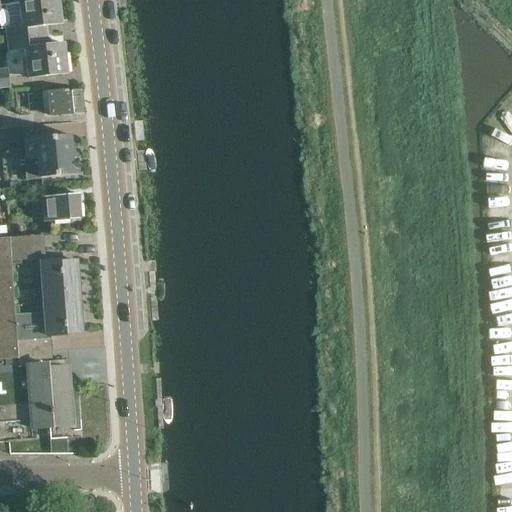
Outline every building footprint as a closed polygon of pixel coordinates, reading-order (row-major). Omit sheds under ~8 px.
[(17,0),(18,1),(15,1),(17,14),(19,14),(21,29),(5,31),(7,42),(47,36),(46,27),(63,25),(59,0),(17,0)] [(47,36),(7,42),(8,53),(24,51),(25,64),(22,64),(24,77),(27,77),(27,80),(69,74),(65,44),(49,46),(47,36)] [(0,70),(0,87),(9,86),(8,69),(0,70)] [(39,110),(52,109),(53,116),(82,114),(80,92),(68,93),(68,90),(48,91),(47,86),(30,88),(32,102),(39,101),(39,110)] [(13,128),(14,139),(42,135),(40,124),(13,128)] [(24,140),(26,161),(24,161),(26,180),(78,175),(76,154),(72,154),(70,135),(24,140)] [(42,223),(80,219),(78,194),(40,198),(42,223)] [(15,314),(14,302),(12,261),(46,258),(45,236),(0,239),(0,425),(32,423),(32,430),(52,429),(52,426),(73,425),(70,368),(47,370),(47,364),(52,364),(50,339),(17,341),(15,314)] [(40,263),(43,300),(80,297),(77,262),(62,263),(62,262),(40,263)] [(506,268),(504,269),(502,270),(500,271),(498,272),(496,275),(494,276),(493,279),(492,281),(492,284),(491,286),(491,288),(492,290),(492,291),(492,293),(493,295),(494,297),(496,299),(497,301),(499,302),(501,303),(502,304),(505,305),(507,306),(509,306),(511,306),(511,267),(511,268),(509,268),(506,268)] [(80,297),(43,300),(44,312),(15,314),(17,341),(50,339),(50,336),(65,335),(65,334),(83,333),(80,297)] [(511,318),(493,337),(503,346),(494,355),(511,372),(511,318)]
